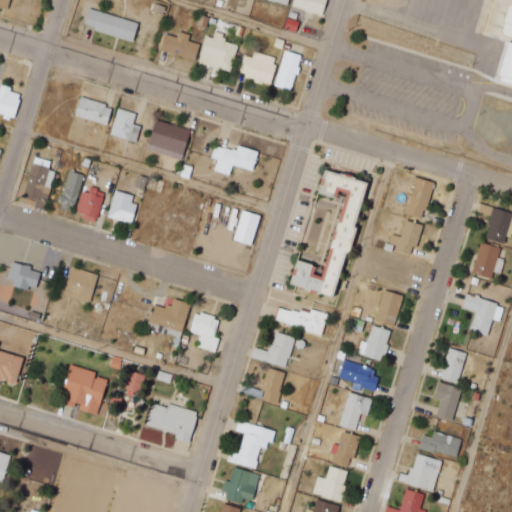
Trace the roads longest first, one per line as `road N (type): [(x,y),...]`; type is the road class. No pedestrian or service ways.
road 1 (residential): [(186,511),(341,0)]
road 2 (residential): [(0,33),(473,172)]
road 3 (residential): [(473,172),(369,511)]
road 4 (residential): [(253,294),(0,215)]
road 5 (residential): [(0,415),(198,474)]
road 6 (residential): [(61,0),(0,195)]
